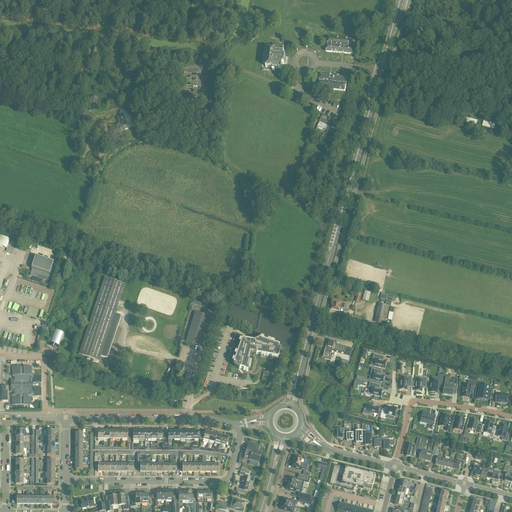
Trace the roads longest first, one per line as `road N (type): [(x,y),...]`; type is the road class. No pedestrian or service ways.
road 1 (track): [(511,370),(317,324),(0,215)]
road 2 (primary): [(296,377),(382,68)]
road 3 (residential): [(65,481),(225,480),(241,425)]
road 4 (track): [(0,91),(90,116),(182,65)]
road 5 (residential): [(241,425),(64,418)]
road 6 (track): [(511,78),(392,69)]
